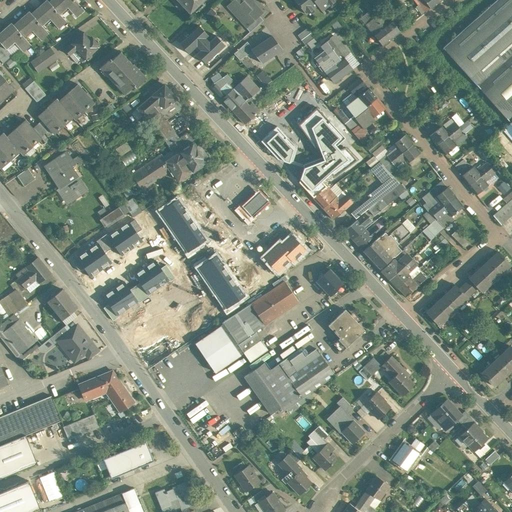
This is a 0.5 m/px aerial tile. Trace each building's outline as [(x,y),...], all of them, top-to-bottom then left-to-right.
[(46,0),(31,14),(42,26),(50,19),(55,25),(63,18),(60,15),(48,2),(46,0)] [(74,0),(50,0),(48,2),(60,15),(68,7),(73,14),(81,7),(74,0)] [(178,0),(190,12),(193,9),(196,12),(203,4),(201,2),(202,0),(178,0)] [(262,13),(250,0),(233,0),(230,4),(229,4),(228,5),(229,6),(245,24),(247,26),(248,25),(260,14),(262,13)] [(294,0),(297,3),(298,3),(301,6),(300,7),(305,14),(317,5),(321,10),(334,0),(294,0)] [(439,1),(438,0),(424,0),(430,8),(439,1)] [(511,0),(495,0),(443,47),(476,85),(477,85),(510,122),(502,129),(511,140),(511,0)] [(31,14),(29,11),(13,25),(24,38),(32,31),(37,37),(45,30),(42,26),(31,14)] [(392,20),(387,23),(379,13),(374,17),(391,38),(400,31),(392,20)] [(391,38),(374,17),(370,20),(378,30),(373,34),(382,45),(391,38)] [(378,30),(370,20),(366,24),(373,34),(378,30)] [(13,25),(11,23),(0,32),(0,42),(4,46),(6,49),(14,42),(20,48),(28,42),(24,38),(13,25)] [(209,41),(205,38),(208,35),(199,25),(179,43),(189,54),(197,46),(200,50),(196,53),(205,63),(225,45),(216,35),(209,41)] [(307,27),(298,33),(309,48),(317,42),(307,27)] [(90,38),(84,32),(65,50),(69,55),(75,50),(82,57),(79,60),(81,62),(87,57),(89,59),(97,52),(95,50),(99,46),(98,45),(98,42),(97,40),(95,39),(92,38),(91,37),(90,38)] [(252,48),(251,49),(252,51),(261,63),(282,49),(272,36),(252,48)] [(352,68),(341,54),(346,50),(336,37),(333,36),(330,39),(321,46),(327,54),(343,75),(352,68)] [(247,41),(234,53),(239,60),(252,51),(251,49),(252,48),(247,41)] [(50,48),(31,62),(38,72),(57,58),(50,48)] [(8,51),(0,57),(0,60),(3,63),(12,55),(8,51)] [(132,65),(120,51),(111,59),(110,58),(100,67),(100,68),(102,66),(119,86),(118,87),(118,88),(120,86),(125,92),(124,94),(134,85),(136,87),(146,78),(133,64),(132,65)] [(343,75),(327,54),(321,58),(329,68),(325,71),(334,83),(343,75)] [(264,85),(271,80),(264,69),(257,74),(264,85)] [(227,74),(213,83),(215,85),(219,89),(226,83),(228,85),(233,80),(227,74)] [(246,76),(233,88),(242,98),(245,95),(248,98),(251,96),(259,90),(246,76)] [(360,77),(348,87),(353,93),(365,84),(360,77)] [(6,80),(0,85),(0,102),(14,90),(6,80)] [(33,81),(25,88),(29,93),(37,85),(33,81)] [(94,103),(77,84),(68,93),(84,112),(94,103)] [(37,85),(29,93),(33,97),(41,90),(37,85)] [(164,85),(136,108),(145,120),(149,118),(164,108),(177,99),(164,85)] [(233,88),(225,96),(219,89),(215,85),(212,88),(222,99),(221,99),(233,111),(245,101),(242,98),(233,88)] [(362,94),(346,106),(354,116),(355,115),(354,115),(376,98),(369,88),(364,92),(363,92),(362,93),(362,94)] [(259,90),(251,96),(254,101),(264,94),(260,89),(259,90)] [(41,90),(33,97),(37,102),(45,94),(41,90)] [(84,112),(68,93),(58,101),(71,116),(73,118),(75,120),(84,112)] [(376,98),(354,115),(355,115),(360,122),(362,124),(372,116),(372,117),(384,107),(376,98)] [(71,116),(58,101),(57,99),(47,107),(64,126),(73,118),(71,116)] [(177,99),(164,108),(149,118),(168,146),(171,144),(170,144),(178,139),(177,139),(179,138),(166,120),(184,107),(177,99)] [(282,131),(277,126),(258,138),(292,175),(314,155),(303,143),(323,126),(343,147),(312,175),(309,173),(299,182),(313,197),(324,188),(321,185),(327,179),(335,172),(362,147),(343,125),(319,99),(308,108),(288,125),(285,122),(282,125),(285,128),(282,131)] [(245,101),(233,111),(245,124),(259,110),(254,105),(251,107),(245,101)] [(64,126),(47,107),(38,115),(41,120),(49,129),(54,134),(64,126)] [(354,116),(343,125),(350,132),(351,131),(355,128),(355,127),(360,122),(355,115),(354,116)] [(268,118),(256,125),(263,135),(274,127),(268,118)] [(32,128),(25,119),(15,128),(32,147),(42,138),(40,137),(32,128)] [(49,129),(41,120),(37,124),(45,133),(49,129)] [(360,122),(355,127),(355,128),(351,131),(363,144),(370,138),(363,130),(365,128),(362,124),(360,122)] [(444,130),(441,126),(429,136),(437,145),(459,127),(454,122),(444,130)] [(45,133),(37,124),(32,128),(40,137),(45,133)] [(459,127),(437,145),(444,154),(456,145),(453,141),(463,133),(459,127)] [(32,147),(15,128),(6,136),(18,150),(20,152),(23,155),(32,147)] [(18,150),(6,136),(3,133),(0,135),(0,148),(10,160),(20,152),(18,150)] [(179,138),(177,139),(178,139),(170,144),(171,144),(177,153),(166,161),(161,154),(131,174),(142,190),(171,170),(178,181),(192,172),(206,163),(206,162),(193,143),(192,141),(195,139),(191,133),(187,135),(186,133),(179,138)] [(413,144),(405,135),(385,151),(385,153),(386,154),(387,155),(387,156),(391,161),(413,144)] [(413,144),(391,161),(395,166),(405,158),(408,162),(417,155),(420,153),(413,144)] [(10,160),(0,148),(0,167),(1,168),(10,160)] [(165,158),(173,152),(169,148),(162,153),(165,158)] [(67,151),(51,162),(52,164),(45,168),(58,188),(56,190),(57,191),(60,189),(67,200),(78,192),(78,191),(77,192),(75,190),(76,189),(73,185),(79,181),(70,167),(75,164),(67,151)] [(386,154),(378,160),(379,162),(384,166),(391,161),(387,156),(387,155),(386,154)] [(417,155),(408,162),(412,167),(420,160),(417,155)] [(463,159),(455,165),(458,169),(466,163),(463,159)] [(384,166),(379,162),(374,166),(379,173),(386,181),(393,175),(384,166)] [(474,166),(461,176),(469,185),(491,167),(486,162),(476,170),(474,166)] [(491,167),(469,185),(476,194),(488,185),(485,181),(495,173),(494,172),(491,168),(491,167)] [(28,168),(17,176),(24,186),(35,179),(28,168)] [(335,172),(327,179),(333,185),(340,180),(335,172)] [(386,181),(370,194),(372,196),(351,213),(356,218),(368,208),(400,183),(393,175),(386,181)] [(400,183),(368,208),(374,215),(406,190),(400,183)] [(324,188),(313,197),(323,208),(336,197),(326,186),(324,188)] [(447,187),(436,197),(439,201),(429,209),(433,214),(455,196),(447,187)] [(258,189),(241,205),(253,218),(270,202),(258,189)] [(511,191),(503,199),(507,203),(511,198),(511,191)] [(455,196),(433,214),(436,218),(436,219),(443,227),(453,219),(450,215),(462,206),(455,196)] [(336,197),(323,208),(333,218),(348,205),(346,203),(344,204),(336,197)] [(133,198),(124,204),(128,208),(136,203),(133,198)] [(511,198),(507,203),(493,215),(501,224),(511,214),(511,198)] [(145,208),(141,202),(137,205),(141,211),(145,208)] [(136,203),(128,208),(129,210),(133,216),(141,211),(137,205),(136,203)] [(124,204),(100,219),(105,226),(129,210),(128,208),(124,204)] [(241,205),(241,204),(234,210),(248,225),(254,218),(253,218),(241,205)] [(129,210),(105,226),(108,231),(85,247),(83,244),(66,258),(101,305),(107,301),(164,264),(133,216),(129,210)] [(356,220),(344,230),(352,239),(365,229),(363,227),(371,220),(365,213),(357,220),(356,220)] [(435,219),(425,228),(434,237),(444,228),(443,227),(436,219),(435,219)] [(379,236),(363,251),(371,260),(394,239),(406,228),(402,223),(394,230),(388,235),(385,232),(380,236),(379,236)] [(365,229),(352,239),(360,248),(374,238),(373,238),(382,231),(375,224),(367,231),(365,229)] [(394,239),(371,260),(380,268),(393,256),(394,257),(395,256),(403,248),(398,243),(410,232),(406,228),(394,239)] [(434,237),(425,228),(422,231),(431,240),(434,237)] [(393,258),(381,270),(389,279),(412,258),(403,248),(395,256),(396,257),(394,259),(393,258)] [(510,264),(498,251),(488,260),(500,273),(510,264)] [(50,273),(38,257),(26,267),(28,270),(14,281),(22,291),(35,280),(38,283),(50,273)] [(279,258),(252,275),(261,290),(288,272),(279,258)] [(412,258),(389,279),(397,287),(409,276),(404,271),(408,267),(409,269),(416,263),(412,258)] [(500,273),(488,260),(479,269),(491,282),(500,273)] [(164,264),(107,301),(129,330),(184,295),(184,294),(164,264)] [(184,295),(129,330),(149,357),(247,293),(229,265),(184,294),(184,295)] [(337,277),(329,269),(316,281),(330,295),(342,284),(337,278),(337,277)] [(491,282),(479,269),(469,278),(469,279),(477,288),(481,291),(491,282)] [(409,276),(397,287),(406,296),(426,278),(420,271),(412,279),(409,276)] [(298,302),(285,282),(287,280),(284,275),(272,283),(275,287),(248,306),(236,314),(235,314),(223,322),(237,343),(255,331),(298,302)] [(477,288),(469,279),(464,284),(472,292),(477,288)] [(472,292),(464,284),(459,289),(467,297),(472,292)] [(459,289),(455,285),(446,294),(457,307),(467,298),(467,297),(459,289)] [(62,289),(47,301),(62,320),(72,312),(77,308),(62,289)] [(9,294),(0,299),(0,302),(9,317),(10,317),(14,314),(18,311),(11,301),(13,300),(9,294)] [(457,307),(446,294),(436,303),(448,316),(457,307)] [(9,317),(0,302),(0,317),(3,322),(9,317)] [(448,316),(436,303),(426,312),(438,325),(448,316)] [(364,330),(345,309),(328,325),(340,338),(338,339),(346,347),(364,330)] [(72,312),(62,320),(66,325),(76,316),(72,312)] [(33,338),(14,314),(0,325),(0,337),(16,357),(37,340),(35,337),(33,338)] [(223,324),(220,326),(220,327),(208,335),(208,334),(207,335),(208,335),(196,343),(195,343),(200,351),(200,350),(202,354),(203,354),(207,361),(208,361),(215,371),(214,371),(215,372),(215,371),(227,363),(228,363),(239,355),(240,355),(240,354),(243,352),(237,343),(223,322),(222,323),(223,324)] [(98,350),(77,325),(68,332),(60,338),(60,339),(75,357),(83,351),(88,357),(98,350)] [(64,326),(50,338),(54,344),(60,339),(60,338),(68,332),(64,326)] [(255,331),(237,343),(243,352),(244,352),(255,344),(256,344),(256,343),(261,340),(255,331)] [(346,347),(338,339),(333,344),(341,352),(346,347)] [(511,347),(511,346),(501,355),(511,366),(511,347)] [(316,348),(292,365),(287,358),(278,364),(299,393),(302,398),(306,395),(309,393),(335,375),(316,348)] [(511,366),(501,355),(492,364),(504,376),(511,368),(511,366)] [(409,375),(391,356),(383,364),(394,376),(388,381),(402,396),(414,384),(407,377),(409,375)] [(373,357),(363,367),(371,375),(381,365),(373,357)] [(278,364),(270,370),(264,362),(244,376),(270,413),(276,409),(273,405),(279,401),(281,405),(299,393),(278,364)] [(0,364),(0,387),(8,384),(0,364)] [(492,364),(482,373),(493,386),(504,376),(492,364)] [(371,375),(363,367),(358,371),(367,380),(371,375)] [(134,401),(112,370),(79,384),(85,399),(106,391),(120,411),(134,401)] [(385,401),(376,392),(364,403),(378,419),(390,407),(385,402),(385,401)] [(299,393),(281,405),(285,410),(302,398),(299,393)] [(51,396),(0,416),(0,445),(61,420),(51,396)] [(353,408),(342,397),(336,402),(339,406),(340,405),(348,414),(353,408)] [(447,399),(432,412),(441,421),(439,422),(445,429),(456,419),(461,415),(460,414),(447,399)] [(281,405),(279,401),(273,405),(276,409),(279,414),(285,410),(281,405)] [(348,414),(340,405),(339,406),(329,416),(335,423),(332,425),(340,433),(342,432),(341,431),(353,420),(353,421),(354,420),(348,414)] [(465,410),(460,414),(461,415),(456,419),(461,424),(462,424),(470,416),(465,410)] [(94,414),(87,417),(92,430),(99,427),(94,414)] [(470,416),(462,424),(466,429),(473,422),(474,422),(475,421),(470,416)] [(87,417),(75,421),(81,434),(92,430),(87,417)] [(353,420),(341,431),(342,432),(352,443),(364,432),(353,421),(353,420)] [(75,421),(63,426),(68,439),(81,434),(75,421)] [(466,429),(455,439),(463,449),(468,445),(474,451),(487,439),(481,433),(482,432),(474,422),(473,422),(466,429)] [(338,445),(319,425),(308,436),(317,445),(315,446),(319,450),(327,442),(334,449),(338,445)] [(424,444),(416,438),(410,446),(418,452),(424,444)] [(146,441),(103,459),(111,478),(154,460),(146,441)] [(319,450),(312,457),(325,470),(332,462),(337,457),(331,451),(334,449),(327,442),(319,450)] [(480,455),(490,447),(486,442),(476,450),(480,455)] [(404,443),(392,459),(406,470),(418,453),(418,452),(410,446),(404,443)] [(301,458),(293,450),(287,455),(295,464),(301,458)] [(494,450),(485,459),(490,464),(499,456),(494,450)] [(295,464),(287,455),(279,463),(288,473),(284,477),(288,480),(300,469),(295,464)] [(242,461),(233,467),(237,473),(246,466),(242,461)] [(237,473),(234,474),(246,491),(260,482),(248,465),(246,466),(237,473)] [(288,480),(287,481),(299,494),(311,483),(305,477),(306,475),(300,469),(288,480)] [(390,485),(376,475),(365,490),(366,490),(375,497),(379,500),(390,485)] [(411,485),(401,478),(396,485),(406,492),(411,485)] [(487,490),(478,481),(472,487),(481,496),(487,490)] [(185,482),(172,488),(172,489),(166,491),(164,489),(155,492),(162,511),(170,511),(180,508),(181,510),(186,508),(186,509),(195,505),(185,482)] [(261,490),(251,497),(254,502),(264,495),(261,490)] [(375,497),(366,490),(360,498),(369,505),(375,497)] [(272,492),(258,502),(265,511),(285,511),(284,510),(272,492)] [(129,511),(122,493),(75,511),(129,511)] [(445,495),(439,500),(443,503),(448,498),(445,495)] [(363,511),(369,505),(360,498),(354,506),(361,511),(363,511)] [(484,498),(473,508),(465,500),(456,508),(459,511),(495,511),(492,508),(493,508),(484,498)] [(361,511),(354,506),(350,503),(342,511),(361,511)]
